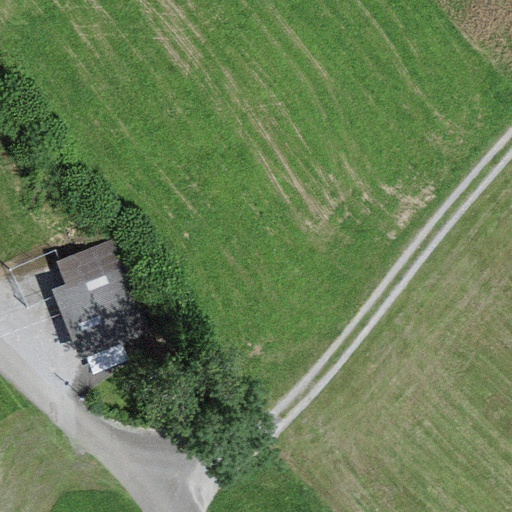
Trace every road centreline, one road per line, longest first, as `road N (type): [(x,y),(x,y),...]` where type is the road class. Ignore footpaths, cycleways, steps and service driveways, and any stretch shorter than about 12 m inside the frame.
road 1 (track): [(157,499),(270,417),(511,132)]
road 2 (track): [(0,351),(106,445),(164,511)]
